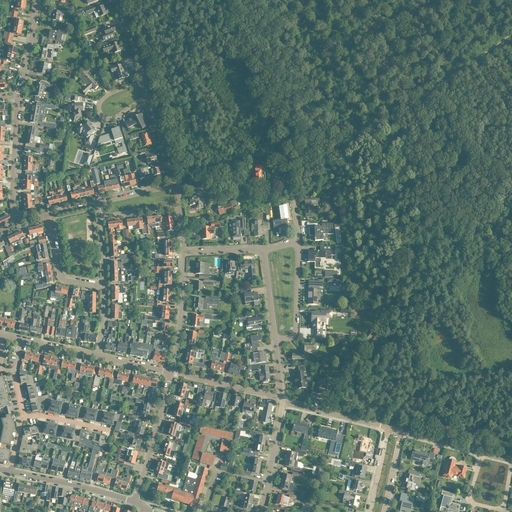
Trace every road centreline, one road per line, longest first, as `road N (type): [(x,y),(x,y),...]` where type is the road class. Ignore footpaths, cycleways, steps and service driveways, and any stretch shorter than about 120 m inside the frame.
road 1 (residential): [(135,501),(171,372)]
road 2 (tertiary): [(135,501),(10,472)]
road 3 (residential): [(482,453),(473,503),(501,507),(511,460)]
road 4 (residential): [(18,222),(17,97)]
road 5 (residential): [(171,372),(183,252)]
road 6 (residential): [(145,82),(108,94),(99,113),(114,117),(149,93)]
